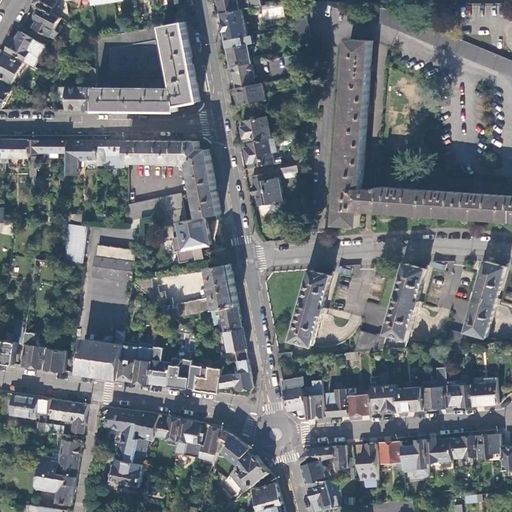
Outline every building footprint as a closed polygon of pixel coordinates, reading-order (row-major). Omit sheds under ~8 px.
[(36,0),(35,2),(44,6),(53,12),(59,0),(58,0),(36,0)] [(84,4),(93,3),(92,0),(71,0),(72,1),(73,2),(74,2),(75,3),(76,4),(73,6),(74,7),(75,8),(77,8),(78,9),(79,8),(80,8),(82,7),(83,6),(84,4)] [(244,8),(252,7),(250,0),(220,0),(223,12),(244,8)] [(311,35),(304,0),(289,0),(296,38),(311,35)] [(511,58),(380,4),(374,18),(511,75),(511,58)] [(53,12),(44,6),(38,17),(40,18),(35,26),(56,38),(60,32),(56,30),(63,17),(53,12)] [(263,6),(263,18),(284,18),(284,6),(263,6)] [(228,39),(249,35),(244,8),(223,12),(228,39)] [(97,87),(97,110),(180,111),(180,105),(202,101),(187,20),(98,37),(97,87)] [(15,38),(8,50),(36,66),(47,45),(22,31),(17,39),(15,38)] [(256,42),(254,34),(249,35),(228,39),(234,66),(253,63),(250,43),(256,42)] [(511,220),(511,194),(383,185),(383,186),(380,186),(379,190),(371,189),(363,188),(374,40),(351,38),(337,223),(361,225),(362,209),(370,210),(511,220)] [(7,53),(0,65),(0,75),(14,83),(25,63),(7,53)] [(253,63),(234,66),(233,66),(237,87),(257,83),(254,63),(253,63)] [(0,77),(0,105),(4,108),(16,86),(0,77)] [(267,99),(264,82),(257,83),(237,87),(240,104),(267,99)] [(68,110),(97,110),(97,87),(68,87),(68,110)] [(247,142),(273,137),(269,115),(243,120),(247,142)] [(274,153),(279,152),(276,137),(273,137),(247,142),(252,166),(276,162),(274,153)] [(31,139),(1,139),(3,156),(31,157),(31,156),(31,152),(31,139)] [(58,152),(69,152),(69,139),(31,139),(31,152),(52,152),(58,152)] [(69,152),(69,174),(81,174),(81,159),(86,159),(86,162),(99,162),(99,139),(69,139),(69,152)] [(99,139),(99,162),(99,164),(107,164),(107,158),(129,158),(129,140),(99,139)] [(200,140),(129,140),(129,158),(129,161),(192,161),(202,217),(208,216),(223,213),(211,149),(202,149),(200,140)] [(46,187),(46,179),(36,179),(36,164),(36,156),(31,156),(31,157),(31,179),(31,187),(46,187)] [(285,175),(299,172),(300,164),(302,157),(283,161),(285,175)] [(257,193),(259,205),(276,202),(276,201),(284,200),(280,177),(272,178),(271,171),(253,174),(255,185),(253,186),(254,193),(257,193)] [(129,203),(129,220),(163,213),(165,225),(174,223),(182,222),(182,221),(188,220),(183,195),(129,203)] [(174,223),(181,262),(207,257),(204,245),(214,243),(208,216),(202,217),(188,220),(182,221),(182,222),(174,223)] [(15,232),(17,221),(7,221),(5,221),(5,232),(15,232)] [(64,260),(85,264),(89,226),(68,224),(64,260)] [(134,280),(139,249),(99,243),(95,276),(134,282),(134,281),(134,280)] [(60,268),(61,261),(37,258),(36,265),(60,268)] [(508,266),(488,260),(468,330),(488,336),(508,266)] [(240,305),(232,262),(211,266),(219,309),(223,308),(240,305)] [(388,333),(409,339),(418,307),(420,308),(422,301),(420,300),(428,269),(407,263),(388,333)] [(293,338),(314,344),(323,313),(325,313),(327,307),(328,307),(332,293),(329,292),(334,275),(313,269),(293,338)] [(152,277),(134,280),(134,281),(140,286),(153,284),(152,277)] [(159,284),(153,284),(140,286),(148,293),(160,291),(159,284)] [(166,290),(160,291),(148,293),(155,299),(167,297),(166,290)] [(162,306),(174,304),(173,297),(167,297),(155,299),(162,306)] [(202,312),(210,310),(208,297),(200,299),(202,312)] [(195,313),(202,312),(200,299),(193,300),(195,313)] [(195,313),(193,300),(186,302),(188,315),(195,313)] [(188,315),(186,302),(178,303),(180,316),(188,315)] [(180,316),(178,303),(174,304),(162,306),(175,317),(180,316)] [(244,328),(240,305),(223,308),(225,320),(227,331),(228,331),(244,328)] [(14,340),(0,338),(0,337),(0,361),(16,363),(19,341),(22,341),(25,320),(13,318),(11,332),(15,332),(14,340)] [(227,331),(225,320),(218,321),(220,328),(220,333),(227,331)] [(192,332),(179,321),(177,332),(192,333),(192,332)] [(248,348),(244,328),(228,331),(231,351),(248,348)] [(448,345),(463,344),(467,333),(452,329),(448,345)] [(78,336),(73,371),(117,379),(124,343),(127,331),(118,330),(116,343),(78,336)] [(378,335),(361,330),(356,351),(371,350),(383,350),(387,336),(378,333),(378,335)] [(37,332),(27,331),(25,343),(27,343),(25,365),(47,368),(49,347),(38,345),(39,339),(36,338),(37,332)] [(406,348),(409,339),(388,333),(387,336),(383,350),(396,349),(406,348)] [(156,343),(141,341),(141,342),(136,380),(151,383),(155,345),(156,343)] [(136,380),(141,342),(124,343),(117,379),(136,380)] [(155,345),(151,383),(170,385),(171,374),(161,372),(164,346),(155,345)] [(47,368),(66,370),(69,350),(49,347),(47,368)] [(293,352),(279,353),(280,361),(293,359),(293,352)] [(226,361),(234,362),(235,353),(227,353),(226,361)] [(174,356),(171,374),(170,385),(190,388),(194,359),(174,356)] [(249,359),(239,360),(241,372),(222,376),(221,387),(237,384),(238,389),(255,386),(249,359)] [(222,376),(223,369),(212,367),(210,377),(200,376),(197,389),(220,392),(221,387),(222,376)] [(313,396),(306,396),(309,413),(309,417),(327,416),(324,381),(318,381),(319,392),(321,391),(322,394),(313,395),(313,396)] [(499,382),(487,383),(473,384),(475,405),(501,403),(499,382)] [(399,389),(399,384),(374,386),(375,409),(392,408),(392,411),(401,411),(399,389)] [(475,405),(473,384),(449,386),(451,404),(464,404),(464,406),(475,405)] [(304,385),(286,388),(290,410),(300,408),(301,414),(309,413),(306,396),(304,385)] [(445,386),(424,388),(426,409),(447,407),(445,386)] [(424,388),(424,387),(399,389),(401,411),(426,409),(424,388)] [(350,393),(349,388),(339,389),(339,393),(329,394),(331,416),(352,414),(350,396),(350,393)] [(48,410),(50,398),(18,393),(16,404),(13,404),(12,413),(37,416),(38,408),(48,410)] [(352,414),(371,413),(370,400),(370,397),(370,394),(355,395),(350,396),(352,414)] [(73,430),(84,432),(89,404),(54,399),(52,416),(75,420),(73,430)] [(124,429),(118,458),(132,461),(142,411),(111,406),(108,427),(124,429)] [(112,480),(141,486),(145,471),(146,463),(145,463),(148,450),(154,451),(161,414),(142,411),(132,461),(118,458),(116,465),(115,465),(112,480)] [(184,418),(173,416),(172,418),(163,417),(160,435),(180,439),(184,418)] [(184,418),(180,439),(189,440),(187,454),(202,457),(202,455),(204,446),(204,444),(204,443),(201,442),(204,424),(195,423),(196,420),(184,418)] [(52,431),(63,433),(65,425),(46,422),(45,430),(52,431)] [(204,446),(202,455),(217,458),(219,451),(220,451),(226,429),(213,425),(208,445),(207,447),(204,446)] [(77,475),(83,442),(77,441),(78,435),(63,433),(52,431),(51,437),(64,439),(63,450),(60,450),(59,453),(62,453),(61,461),(59,472),(77,475)] [(504,446),(503,434),(478,436),(479,456),(480,458),(495,457),(495,453),(504,452),(504,446)] [(478,436),(453,437),(453,440),(454,458),(479,456),(478,436)] [(252,447),(238,437),(226,452),(240,463),(251,449),(252,447)] [(440,441),(440,438),(428,439),(429,461),(429,462),(436,461),(441,461),(454,460),(454,458),(453,440),(440,441)] [(429,461),(428,439),(417,440),(418,445),(404,446),(405,462),(429,461)] [(404,446),(403,441),(383,442),(384,463),(398,461),(399,468),(405,467),(405,462),(404,446)] [(381,477),(378,443),(368,443),(369,452),(361,453),(363,479),(381,477)] [(350,468),(348,445),(337,446),(338,457),(339,468),(350,468)] [(338,457),(337,446),(310,447),(302,457),(305,465),(323,460),(338,457)] [(251,449),(240,463),(227,480),(241,496),(272,472),(258,454),(255,456),(251,449)] [(73,505),(77,475),(59,472),(61,461),(53,460),(54,456),(43,454),(42,462),(40,463),(40,468),(42,471),(41,475),(39,476),(38,481),(37,482),(37,484),(39,487),(42,488),(43,487),(47,487),(48,489),(60,491),(58,502),(73,505)] [(323,460),(305,465),(309,481),(319,481),(318,478),(330,476),(329,472),(327,473),(323,460)] [(331,496),(328,485),(333,484),(332,480),(319,481),(309,481),(317,511),(339,506),(336,495),(331,496)] [(284,503),(278,482),(255,489),(260,510),(269,507),(281,504),(284,503)] [(494,500),(493,493),(466,495),(467,502),(494,500)]
